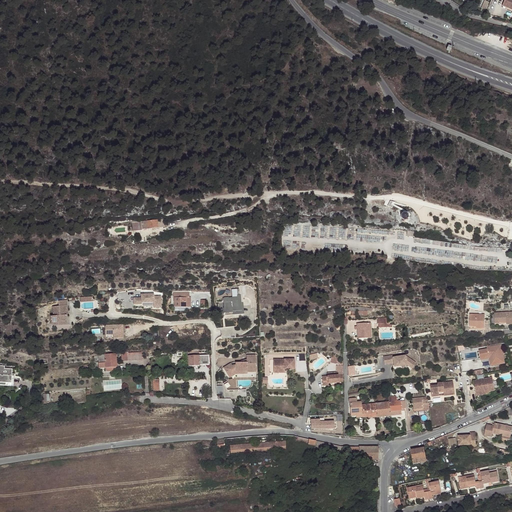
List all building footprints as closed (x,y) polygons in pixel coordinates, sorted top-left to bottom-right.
[(511,0),(502,0),(500,5),(511,10),(511,0)] [(157,220),(147,220),(148,225),(148,229),(158,228),(157,223),(157,220)] [(231,300),(222,300),(222,315),(231,315),(231,317),(242,317),(242,305),(240,305),(240,292),(236,292),(236,300),(231,300)] [(164,308),(163,293),(142,295),(142,297),(134,297),(135,304),(156,303),(156,308),(164,308)] [(175,297),(175,307),(186,307),(186,299),(189,299),(189,297),(186,297),(180,297),(175,297)] [(67,306),(67,300),(58,301),(59,306),(52,307),(53,316),(50,317),(51,324),(57,324),(58,323),(57,322),(67,321),(66,315),(65,316),(65,309),(66,309),(66,306),(67,306)] [(367,307),(350,307),(349,313),(352,313),(357,313),(357,315),(357,316),(367,316),(367,312),(371,312),(371,308),(367,308),(367,307)] [(506,320),(511,319),(511,309),(494,311),(494,322),(499,322),(499,320),(506,320)] [(470,313),(469,324),(477,324),(477,326),(484,327),(485,313),(470,313)] [(141,319),(140,316),(134,318),(135,323),(129,325),(131,331),(138,329),(138,330),(141,330),(140,328),(144,327),(142,319),(141,319)] [(392,317),(377,318),(377,324),(378,324),(390,323),(390,327),(393,327),(392,317)] [(125,338),(125,323),(106,325),(107,334),(115,334),(115,339),(125,338)] [(370,338),(370,323),(358,324),(358,329),(355,329),(355,333),(358,333),(358,338),(363,337),(363,338),(370,338)] [(489,344),(477,345),(477,353),(487,352),(488,356),(488,360),(501,359),(499,341),(489,343),(489,344)] [(128,352),(121,352),(121,361),(142,360),(141,352),(128,353),(128,352)] [(116,354),(98,355),(99,369),(105,368),(106,368),(117,367),(116,354)] [(209,364),(208,354),(188,355),(188,365),(199,365),(199,364),(209,364)] [(231,363),(223,368),(227,374),(233,370),(236,375),(247,374),(247,372),(256,372),(256,355),(247,355),(247,359),(247,362),(241,362),(241,361),(235,363),(235,365),(233,365),(232,365),(231,363)] [(415,369),(419,363),(408,357),(396,359),(395,357),(386,359),(388,367),(397,365),(398,369),(410,366),(415,369)] [(284,369),(294,369),(294,360),(274,360),(274,369),(284,369)] [(0,388),(12,389),(13,372),(5,371),(6,369),(0,368),(0,388)] [(233,370),(227,374),(229,378),(236,375),(233,370)] [(338,375),(338,372),(327,373),(327,376),(322,376),(323,386),(328,386),(328,384),(343,383),(343,374),(338,375)] [(492,378),(473,382),(476,397),(489,394),(489,393),(495,391),(492,378)] [(153,379),(154,391),(162,391),(161,379),(153,379)] [(438,389),(431,389),(432,400),(439,400),(439,395),(444,395),(444,399),(455,399),(454,388),(454,386),(438,387),(438,389)] [(422,399),(412,399),(413,410),(423,410),(423,411),(429,411),(429,404),(427,404),(422,404),(422,401),(422,399)] [(362,405),(362,401),(357,401),(349,402),(351,413),(363,412),(362,405)] [(394,402),(389,402),(390,409),(390,411),(401,410),(401,409),(405,409),(404,401),(400,402),(400,401),(394,402)] [(390,409),(389,402),(375,403),(376,410),(390,409)] [(376,410),(375,403),(362,405),(363,412),(367,412),(376,411),(376,410)] [(376,417),(390,416),(390,411),(390,409),(376,410),(376,411),(376,417)] [(492,437),(493,433),(503,435),(511,437),(511,433),(511,426),(495,423),(494,426),(487,424),(484,435),(492,437)] [(470,436),(458,436),(459,446),(470,445),(471,447),(476,447),(475,432),(470,433),(470,436)] [(450,449),(447,434),(434,440),(427,443),(429,446),(435,443),(437,451),(450,449)] [(323,442),(294,436),(293,440),(321,447),(322,445),(323,445),(324,442),(323,442)] [(276,449),(287,448),(286,441),(275,441),(255,443),(231,445),(231,452),(255,450),(256,451),(276,449)] [(355,452),(349,454),(358,456),(359,446),(355,446),(355,452)] [(358,458),(378,459),(378,446),(359,446),(358,456),(358,458)] [(424,448),(411,450),(413,460),(413,464),(427,461),(426,458),(424,448)] [(480,482),(482,489),(485,489),(484,485),(484,483),(491,481),(492,483),(492,485),(500,483),(497,473),(490,475),(490,472),(482,474),(484,481),(480,482)] [(482,489),(480,482),(477,483),(476,478),(468,480),(467,477),(459,479),(461,487),(469,486),(470,488),(477,487),(478,490),(482,489)] [(430,500),(428,492),(431,491),(430,484),(429,478),(427,479),(428,488),(424,489),(424,485),(408,488),(410,498),(418,496),(418,498),(418,499),(426,498),(426,500),(430,500)] [(431,491),(428,492),(430,500),(434,499),(433,496),(433,494),(437,493),(438,495),(443,494),(440,482),(433,484),(430,484),(431,491)]
